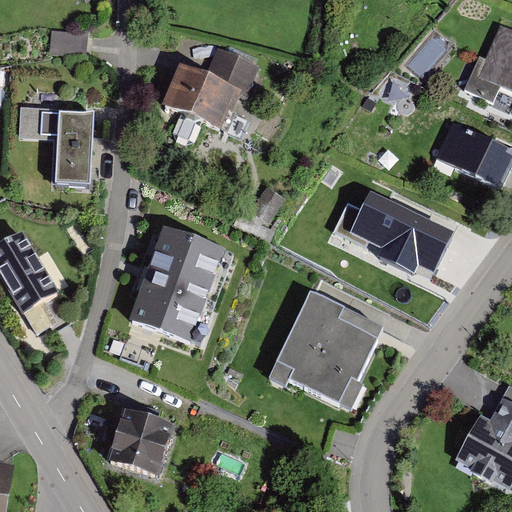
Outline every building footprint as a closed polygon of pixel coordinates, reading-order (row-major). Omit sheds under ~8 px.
[(56,31),(55,56),(90,57),(91,32),(56,31)] [(511,36),(502,32),(488,63),(480,60),(466,92),(493,104),(500,88),(511,93),(511,36)] [(252,96),(198,68),(175,112),(229,140),(252,96)] [(110,115),(69,106),(51,185),(93,194),(110,115)] [(511,155),(459,129),(441,164),(511,199),(511,155)] [(461,241),(391,212),(367,269),(438,298),(461,241)] [(248,257),(173,232),(141,326),(216,351),(248,257)] [(82,305),(42,236),(1,260),(42,329),(82,305)] [(399,339),(321,304),(286,381),(364,416),(399,339)] [(511,403),(509,402),(503,413),(489,406),(460,457),(511,486),(511,403)] [(189,426),(136,412),(123,461),(175,475),(189,426)] [(21,511),(30,473),(0,466),(0,511),(21,511)]
